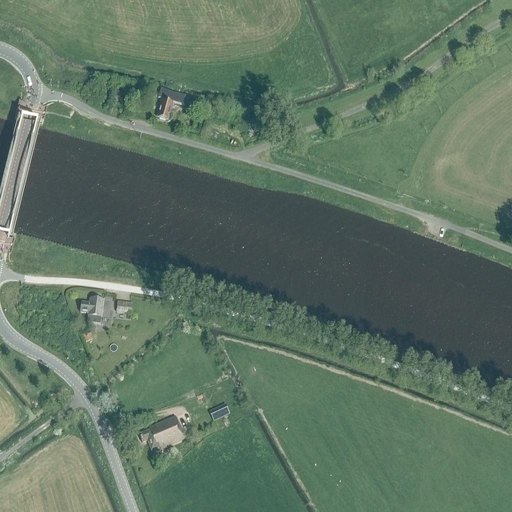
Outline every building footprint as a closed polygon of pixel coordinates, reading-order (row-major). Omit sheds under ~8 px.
[(161,102),(160,102),(158,111),(159,111),(157,118),(159,119),(158,119),(165,121),(167,121),(169,114),(170,114),(172,106),(173,106),(173,104),(172,104),(172,103),(184,106),(186,97),(160,90),(157,99),(162,100),(162,102),(161,102)] [(144,94),(135,91),(133,98),(142,100),(144,94)] [(155,96),(146,93),(143,103),(153,106),(155,96)] [(87,314),(87,316),(86,323),(100,325),(103,301),(89,299),(89,304),(81,303),(79,313),(87,314)] [(132,304),(117,302),(115,313),(131,315),(132,304)] [(84,344),(93,340),(89,331),(80,335),(84,344)] [(160,449),(183,439),(174,417),(148,428),(149,430),(137,435),(141,443),(146,441),(151,451),(159,448),(160,449)]
